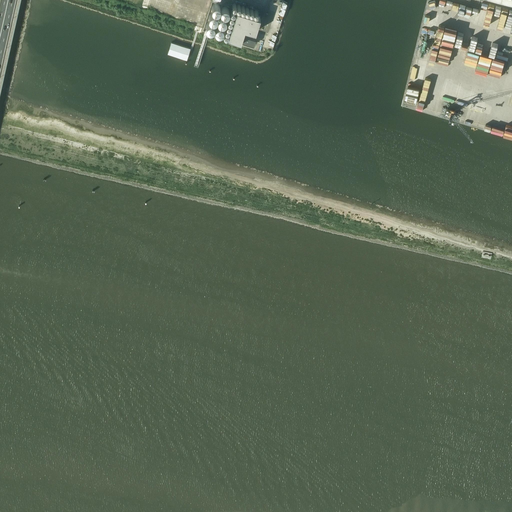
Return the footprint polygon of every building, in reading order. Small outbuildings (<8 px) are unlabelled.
[(496,30),(501,7),(476,2),(474,12),(467,10),(465,20),(475,22),(477,14),(483,16),(483,18),(487,19),(486,23),(484,22),(483,27),(496,30)] [(217,35),(224,9),(201,4),(195,29),(217,35)] [(236,9),(228,37),(253,45),(255,39),(243,35),(244,29),(250,31),(255,32),(260,17),(236,9)] [(450,45),(469,49),(466,63),(472,65),(473,61),(485,63),(487,56),(478,54),(479,47),(468,44),(469,41),(460,39),(460,36),(456,36),(455,38),(452,38),(450,45)] [(473,110),(472,113),(465,111),(461,122),(473,126),(478,112),(473,110)] [(492,253),(482,251),(481,258),(491,260),(492,253)]
